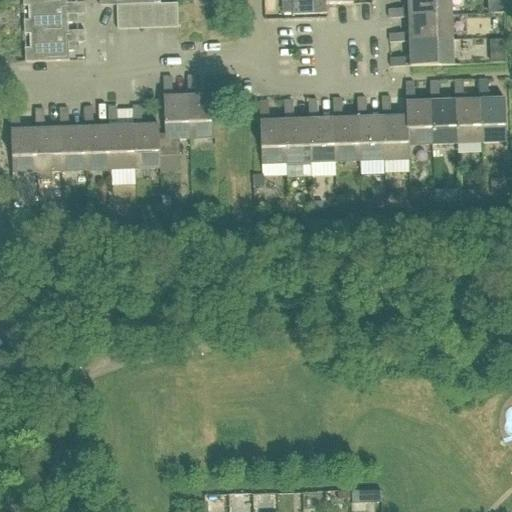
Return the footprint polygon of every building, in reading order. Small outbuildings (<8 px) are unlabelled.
[(30,7),(66,6),(65,0),(23,0),(24,8),(30,8),(30,7)] [(353,5),(353,0),(291,0),(293,17),(327,15),(326,6),(353,5)] [(407,0),(408,19),(452,17),(451,0),(407,0)] [(30,35),(67,34),(66,25),(72,25),(72,20),(77,20),(77,16),(84,16),(84,5),(66,6),(30,7),(30,8),(30,23),(24,23),(25,36),(30,36),(30,35)] [(153,31),(165,30),(164,6),(152,7),(153,31)] [(164,6),(165,30),(178,30),(177,6),(164,6)] [(117,32),(129,31),(128,7),(116,8),(117,32)] [(129,31),(141,31),(140,7),(128,7),(129,31)] [(141,31),(153,31),(152,7),(140,7),(141,31)] [(388,20),(403,20),(403,10),(388,11),(388,20)] [(409,43),(453,42),(452,17),(408,19),(409,43)] [(30,35),(30,36),(31,50),(25,51),(25,64),(69,62),(69,53),(73,53),(73,48),(78,48),(78,44),(85,44),(85,33),(67,34),(30,35)] [(389,44),(404,44),(404,35),(389,35),(389,44)] [(503,41),(490,41),(490,51),(503,50),(503,41)] [(453,42),(409,43),(410,68),(454,67),(454,66),(453,42)] [(390,69),(405,68),(404,60),(390,60),(390,69)] [(187,93),(196,93),(195,78),(187,78),(187,93)] [(163,94),(172,93),(172,79),(162,79),(163,94)] [(480,101),(482,145),(506,144),(505,100),(489,101),(488,94),(487,94),(487,81),(478,81),(479,101),(480,101)] [(454,82),(454,97),(455,102),(457,146),(482,145),(480,101),(479,101),(464,102),(463,82),(454,82)] [(430,98),(439,97),(438,83),(430,83),(430,98)] [(406,99),(414,98),(414,84),(405,84),(406,99)] [(164,98),(165,137),(159,137),(159,159),(179,159),(178,142),(190,141),(188,97),(164,98)] [(188,97),(190,141),(215,141),(213,97),(188,97)] [(381,113),(390,113),(390,98),(381,98),(381,113)] [(357,114),(366,114),(365,99),(357,99),(357,114)] [(333,115),(342,115),(341,100),(333,100),(333,115)] [(308,117),(317,116),(316,102),(307,102),(308,117)] [(433,147),(457,146),(455,102),(431,103),(433,147)] [(259,119),(268,118),(268,103),(259,104),(259,119)] [(284,117),(292,117),(292,103),(283,103),(284,117)] [(409,148),(433,147),(431,103),(406,104),(406,118),(407,118),(408,148),(409,148)] [(133,123),(142,122),(141,108),(132,108),(133,123)] [(108,123),(117,123),(117,109),(108,109),(108,123)] [(59,125),(68,125),(68,110),(59,111),(59,125)] [(84,124),(93,124),(92,110),(83,110),(84,124)] [(35,131),(36,131),(38,175),(38,182),(52,182),(52,174),(62,174),(61,130),(44,131),(44,111),(34,111),(35,131)] [(11,127),(20,126),(19,112),(10,112),(11,127)] [(409,162),(409,148),(408,148),(407,118),(406,118),(383,119),(384,163),(409,162)] [(360,163),(384,163),(383,119),(358,120),(360,163)] [(336,164),(334,120),(310,121),(311,165),(336,164)] [(336,164),(360,163),(358,120),(334,120),(336,164)] [(311,165),(310,121),(285,122),(287,166),(311,165)] [(262,167),(287,166),(285,122),(260,123),(262,167)] [(134,128),(135,172),(160,171),(159,159),(159,137),(158,127),(134,128)] [(111,173),(135,172),(134,128),(109,129),(111,173)] [(62,174),(86,173),(85,129),(61,130),(62,174)] [(86,173),(111,173),(109,129),(85,129),(86,173)] [(13,176),(38,175),(36,131),(35,131),(11,132),(13,176)] [(323,204),(313,204),(313,213),(323,213),(323,204)] [(343,502),(361,501),(361,484),(343,484),(343,502)] [(240,490),(223,488),(221,505),(238,507),(240,490)]
